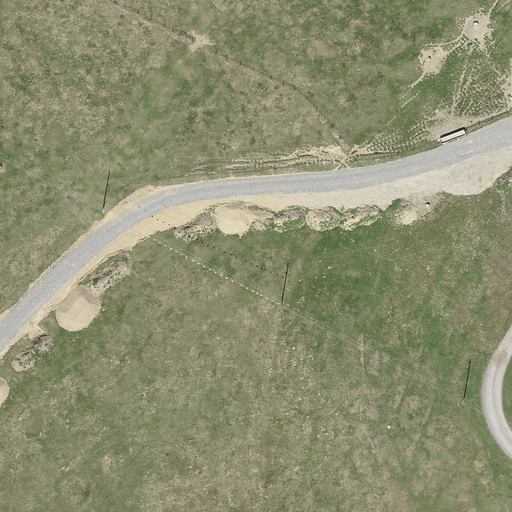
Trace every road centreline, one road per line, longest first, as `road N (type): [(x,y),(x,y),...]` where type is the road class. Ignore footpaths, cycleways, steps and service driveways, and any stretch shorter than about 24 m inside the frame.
road 1 (track): [(511,129),(361,176),(186,189),(141,201)]
road 2 (track): [(0,328),(108,219),(141,201)]
